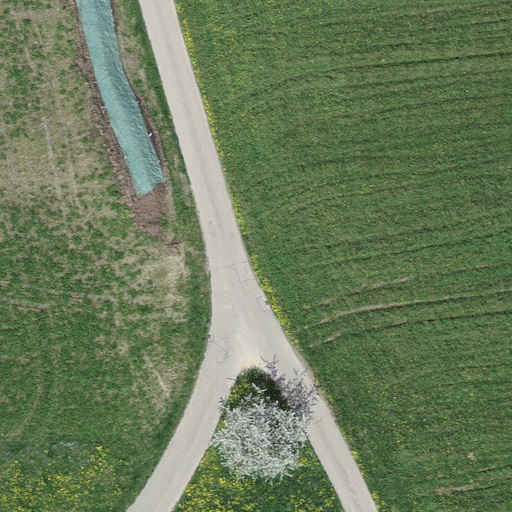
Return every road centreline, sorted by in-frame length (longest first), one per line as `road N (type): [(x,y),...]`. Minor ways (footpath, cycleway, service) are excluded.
road 1 (tertiary): [(246,289),(157,0)]
road 2 (tertiary): [(361,511),(246,289)]
road 3 (residential): [(246,289),(174,473),(145,511)]
